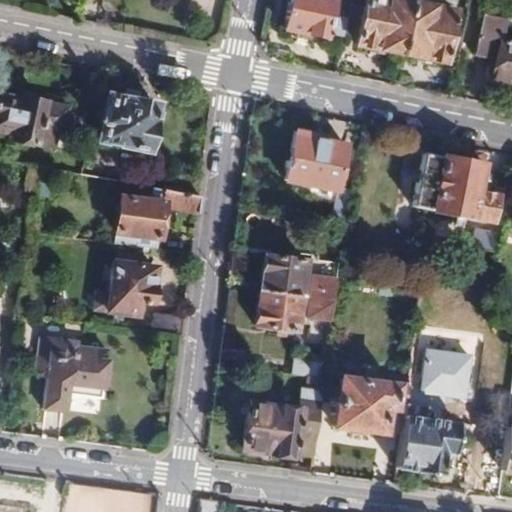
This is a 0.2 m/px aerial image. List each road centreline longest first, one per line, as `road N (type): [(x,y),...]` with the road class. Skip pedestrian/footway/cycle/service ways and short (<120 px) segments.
road 1 (residential): [(238,73),(182,475)]
road 2 (residential): [(238,73),(511,129)]
road 3 (residential): [(439,511),(182,475)]
road 4 (residential): [(0,25),(238,73)]
road 5 (residential): [(0,451),(182,475)]
